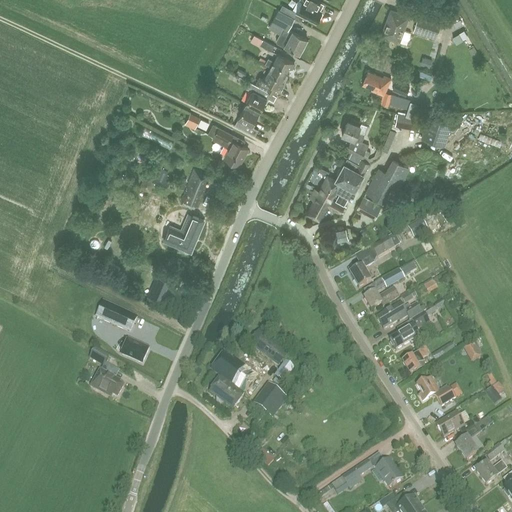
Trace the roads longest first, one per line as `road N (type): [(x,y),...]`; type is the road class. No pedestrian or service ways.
road 1 (unknown): [(0,15),(175,97),(272,153)]
road 2 (residential): [(415,426),(309,241),(246,206)]
road 3 (tertiary): [(246,206),(354,0)]
road 4 (tertiary): [(170,387),(246,206)]
road 5 (residential): [(296,501),(216,419),(170,387)]
road 6 (residential): [(296,501),(415,426)]
road 7 (tertiary): [(126,511),(170,387)]
